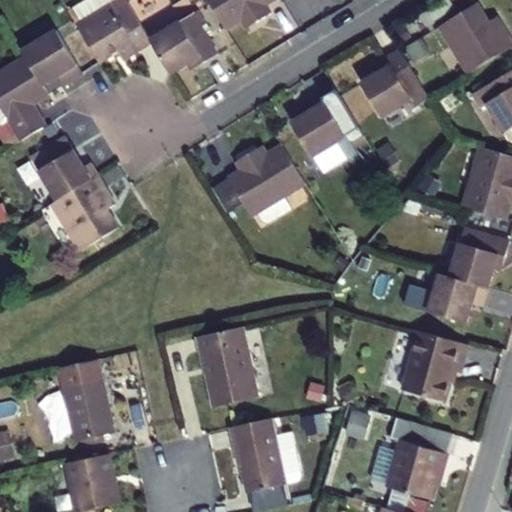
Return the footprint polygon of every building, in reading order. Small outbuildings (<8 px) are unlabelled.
[(118,50),(123,59),(154,41),(151,37),(128,0),(113,0),(78,21),(102,60),(118,50)] [(248,27),(274,11),(270,5),(277,0),(210,0),(229,30),(244,21),(248,27)] [(464,77),(511,50),(492,19),(484,23),(475,7),(436,30),(464,77)] [(151,37),(154,41),(176,79),(194,69),(188,60),(214,44),(195,11),(151,37)] [(58,27),(24,48),(27,53),(44,82),(61,73),(66,82),(84,71),(58,27)] [(27,53),(0,69),(0,100),(22,138),(48,123),(30,92),(44,82),(27,53)] [(395,53),(383,61),(387,68),(374,76),(357,86),(378,120),(408,102),(411,106),(423,99),(395,53)] [(383,61),(370,69),(374,76),(387,68),(383,61)] [(476,110),(481,107),(499,138),(511,130),(511,70),(469,97),(476,110)] [(342,149),(359,139),(331,92),(316,101),(321,110),(307,119),(289,129),(317,176),(348,158),(342,149)] [(321,110),(316,101),(301,110),(307,119),(321,110)] [(65,134),(33,153),(59,196),(91,177),(84,165),(65,134)] [(274,202),(300,186),(275,146),(261,155),(257,148),(230,164),(234,171),(221,179),(245,219),(246,219),(252,227),(258,229),(282,215),(274,202)] [(511,162),(478,152),(459,211),(499,223),(504,208),(508,193),(511,193),(511,162)] [(84,165),(91,177),(99,173),(92,160),(84,165)] [(59,196),(53,200),(81,247),(119,225),(109,208),(117,203),(99,173),(91,177),(59,196)] [(0,218),(11,216),(5,200),(0,201),(0,218)] [(508,254),(463,241),(449,288),(483,298),(489,279),(493,264),(504,268),(508,254)] [(500,282),(504,268),(493,264),(489,279),(500,282)] [(439,285),(427,325),(463,336),(469,315),(478,318),(483,298),(449,288),(439,285)] [(191,355),(194,354),(207,409),(252,398),(235,328),(188,340),(191,355)] [(417,342),(401,402),(445,414),(453,384),(459,385),(467,356),(417,342)] [(96,361),(57,369),(75,445),(113,436),(96,361)] [(368,438),(373,414),(353,410),(347,433),(368,438)] [(253,495),(279,490),(297,486),(301,480),(294,447),(277,451),(274,436),(271,421),(230,430),(245,497),(253,495)] [(0,431),(0,460),(16,457),(10,429),(0,431)] [(291,432),(274,436),(277,451),(294,447),(291,432)] [(399,439),(386,486),(429,498),(433,485),(438,468),(443,469),(447,453),(399,439)] [(94,511),(117,507),(106,457),(62,467),(72,511),(94,511)] [(438,487),(443,469),(438,468),(433,485),(438,487)] [(280,497),(279,490),(253,495),(254,502),(280,497)]
